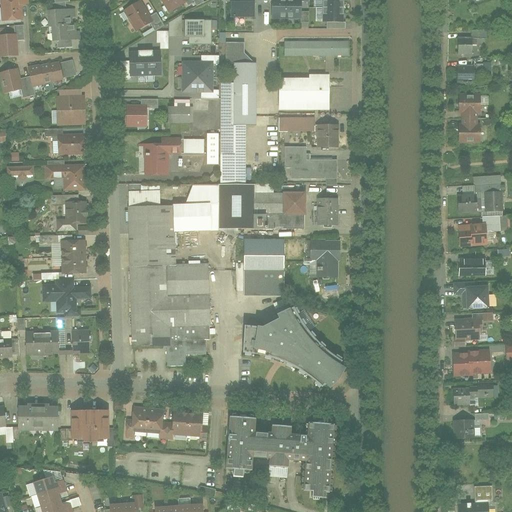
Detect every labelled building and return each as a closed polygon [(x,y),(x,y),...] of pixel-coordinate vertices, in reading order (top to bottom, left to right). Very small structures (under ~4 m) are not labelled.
[(8,0),(1,1),(3,23),(23,21),(20,0),(8,0)] [(160,0),(170,14),(189,2),(188,0),(160,0)] [(288,0),(274,0),(274,18),(288,18),(288,0)] [(302,1),(288,0),(288,18),(302,18),(302,1)] [(343,8),(343,0),(322,0),(323,8),(343,8)] [(123,12),(137,33),(151,24),(137,3),(123,12)] [(233,18),(256,19),(256,5),(233,4),(233,18)] [(344,22),(343,8),(323,8),(323,23),(344,22)] [(50,28),(51,42),(69,41),(67,26),(64,26),(63,11),(45,12),(46,28),(50,28)] [(211,21),(185,21),(185,38),(189,38),(189,45),(211,45),(211,21)] [(0,36),(0,58),(13,57),(12,36),(0,36)] [(474,58),(473,41),(454,41),(455,59),(474,58)] [(285,42),(285,56),(349,57),(349,43),(285,42)] [(220,83),(219,229),(304,230),(304,194),(274,193),(274,184),(247,184),(247,126),(256,126),(257,44),(228,44),(227,64),(234,64),(234,83),(220,83)] [(153,51),(146,52),(146,75),(161,75),(160,53),(153,53),(153,51)] [(146,75),(146,52),(138,52),(138,54),(130,54),(131,75),(146,75)] [(59,64),(44,67),(47,84),(62,81),(59,64)] [(212,64),(184,64),(184,78),(212,78),(212,64)] [(490,73),(490,64),(477,64),(477,73),(490,73)] [(44,67),(28,70),(32,87),(47,84),(44,67)] [(476,83),(474,67),(456,70),(458,86),(476,83)] [(10,89),(20,87),(16,72),(6,74),(10,89)] [(0,89),(1,92),(10,89),(6,74),(0,76),(0,89)] [(308,79),(278,79),(278,110),(328,110),(328,76),(308,76),(308,79)] [(212,78),(184,78),(184,92),(212,91),(212,78)] [(8,92),(10,98),(21,96),(20,90),(8,92)] [(56,99),(58,126),(86,124),(85,97),(56,99)] [(479,111),(478,99),(457,100),(458,113),(463,112),(464,129),(459,130),(460,141),(481,139),(480,127),(476,128),(474,111),(479,111)] [(126,123),(147,124),(147,109),(127,108),(126,123)] [(169,123),(191,123),(191,109),(169,109),(169,123)] [(279,118),(279,131),(314,131),(314,146),(330,146),(330,125),(314,125),(314,118),(279,118)] [(59,136),(60,156),(84,154),(83,134),(59,136)] [(145,145),(146,176),(163,176),(163,155),(181,154),(180,139),(159,139),(159,145),(145,145)] [(325,186),(336,186),(336,160),(306,160),(306,147),(284,147),(284,168),(291,168),(291,179),(325,179),(325,186)] [(18,161),(18,153),(9,153),(9,161),(18,161)] [(62,180),(63,191),(85,190),(83,165),(44,167),(45,181),(62,180)] [(33,177),(33,166),(6,166),(6,177),(33,177)] [(129,191),(133,347),(167,346),(167,367),(185,366),(184,355),(208,354),(206,269),(175,270),(174,234),(210,234),(209,204),(160,206),(159,191),(129,191)] [(56,220),(56,232),(76,231),(76,223),(82,223),(80,202),(77,202),(76,195),(51,197),(51,206),(63,205),(64,220),(56,220)] [(477,212),(476,196),(458,196),(459,213),(477,212)] [(334,198),(316,198),(316,226),(335,226),(334,198)] [(491,245),(489,224),(461,226),(463,247),(491,245)] [(235,238),(234,296),(285,296),(286,239),(235,238)] [(77,241),(59,241),(60,258),(78,257),(77,241)] [(317,261),(317,279),(335,279),(334,261),(339,261),(339,242),(311,242),(311,261),(317,261)] [(78,257),(60,258),(61,275),(79,274),(78,257)] [(459,260),(460,277),(476,276),(475,260),(459,260)] [(55,285),(42,286),(42,302),(56,301),(57,312),(66,312),(66,317),(83,316),(82,303),(91,303),(91,287),(73,288),(72,280),(55,281),(55,285)] [(454,284),(454,297),(468,296),(468,308),(491,307),(490,287),(475,287),(475,284),(454,284)] [(262,328),(244,327),(243,353),(252,353),(259,354),(268,356),(277,359),(287,363),(295,366),(300,369),(307,373),(313,378),(317,381),(322,387),(325,385),(328,388),(338,378),(343,368),(338,365),(333,362),(328,359),(324,355),(320,352),(315,347),(310,341),(304,335),(301,330),(296,324),(293,319),(290,313),(289,310),(276,315),(279,320),(262,328)] [(456,317),(457,341),(484,341),(483,317),(456,317)] [(41,332),(42,355),(58,355),(57,331),(41,332)] [(72,331),(72,353),(89,353),(89,331),(72,331)] [(25,333),(26,356),(42,355),(41,332),(25,333)] [(0,355),(11,355),(11,343),(0,343),(0,355)] [(456,354),(458,375),(474,374),(473,353),(456,354)] [(473,353),(474,374),(490,373),(489,353),(473,353)] [(454,387),(456,408),(475,406),(475,401),(493,399),(491,383),(454,387)] [(36,408),(16,408),(17,431),(36,430),(36,408)] [(55,408),(36,408),(36,430),(55,430),(55,408)] [(163,410),(131,408),(129,432),(201,436),(203,414),(163,411),(163,410)] [(87,411),(68,411),(69,440),(87,440),(87,411)] [(105,411),(87,411),(87,440),(106,440),(105,411)] [(248,418),(221,416),(217,468),(226,469),(225,475),(235,475),(236,469),(244,470),(245,457),(262,459),(261,466),(281,467),(282,459),(299,460),(297,488),(304,488),(303,496),(319,497),(320,492),(325,492),(330,424),(302,421),(301,434),(285,432),(285,425),(264,424),(263,431),(247,430),(248,418)] [(473,417),(454,418),(456,437),(474,435),(473,417)] [(38,495),(56,490),(53,479),(35,484),(38,495)] [(41,505),(59,501),(56,490),(38,495),(41,505)] [(42,511),(58,511),(61,511),(59,501),(41,505),(42,511)]
